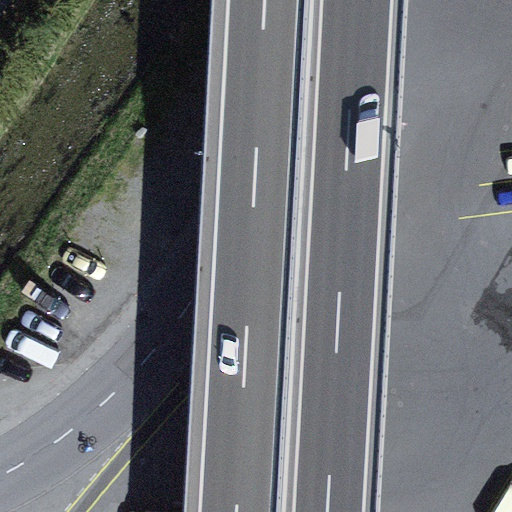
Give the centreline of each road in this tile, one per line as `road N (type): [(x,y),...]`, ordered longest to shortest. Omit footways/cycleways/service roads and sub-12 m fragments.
road 1 (unclassified): [(348,0),(207,272),(131,378),(67,439),(0,478)]
road 2 (motorway): [(265,0),(236,511)]
road 3 (motorway): [(328,511),(356,0)]
